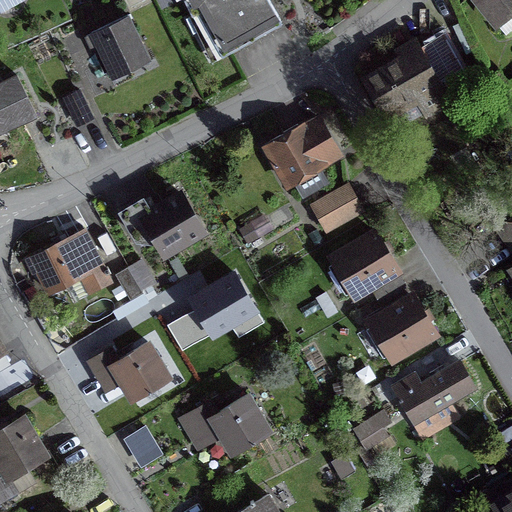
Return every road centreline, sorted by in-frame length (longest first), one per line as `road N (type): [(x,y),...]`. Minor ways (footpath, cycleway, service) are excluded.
road 1 (residential): [(326,60),(511,377)]
road 2 (residential): [(326,60),(0,222)]
road 3 (residential): [(0,291),(133,511)]
